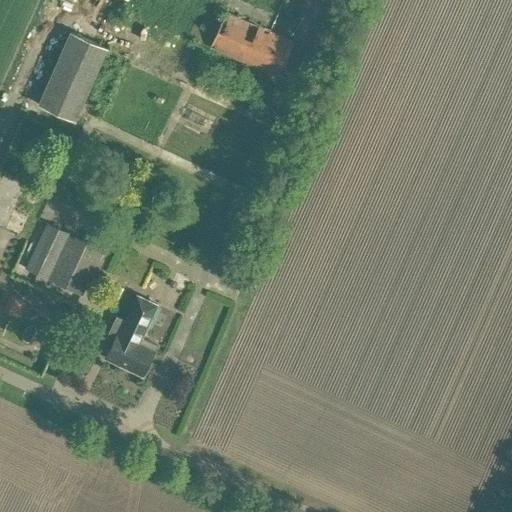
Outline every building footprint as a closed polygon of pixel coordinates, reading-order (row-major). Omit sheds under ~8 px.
[(293,42),(226,13),(211,48),(278,76),(293,42)] [(39,106),(75,123),(108,48),(70,32),(39,106)] [(26,268),(82,295),(104,250),(47,223),(26,268)] [(192,279),(178,273),(169,292),(183,299),(192,279)] [(109,347),(104,356),(142,374),(156,343),(139,335),(143,327),(144,327),(156,302),(135,293),(124,318),(126,319),(119,333),(109,328),(102,344),(109,347)] [(19,317),(25,303),(9,296),(3,310),(19,317)]
